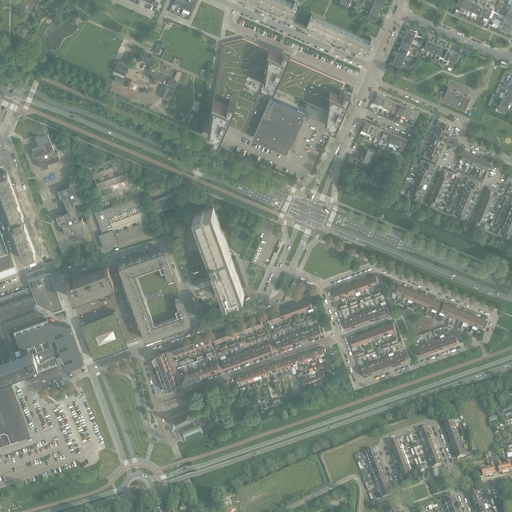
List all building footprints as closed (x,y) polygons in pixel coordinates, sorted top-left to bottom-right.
[(183,9),(187,0),(181,0),(179,7),(183,9)] [(188,11),(193,1),(191,0),(187,0),(183,9),(188,11)] [(293,5),(280,0),(254,0),(289,15),(291,10),(294,12),(297,6),(297,5),(298,3),(295,2),(293,5)] [(383,4),(375,1),(372,6),(380,10),(383,4)] [(380,10),(372,6),(370,12),(378,16),(380,10)] [(378,16),(370,12),(367,18),(375,21),(378,16)] [(315,18),(316,17),(316,16),(312,14),(307,26),(366,52),(366,51),(369,53),(375,40),(371,38),(370,42),(315,18)] [(511,23),(511,18),(506,16),(503,21),(511,25),(511,23)] [(509,31),(511,25),(503,21),(501,27),(508,31),(509,31)] [(408,29),(405,35),(413,39),(416,33),(408,29)] [(405,35),(403,41),(411,44),(413,39),(405,35)] [(224,44),(210,130),(216,133),(215,134),(214,137),(220,139),(221,137),(222,135),(227,123),(229,124),(231,124),(231,125),(235,127),(236,127),(239,128),(243,130),(256,101),(240,94),(244,85),(248,75),(264,81),(270,84),(276,87),(303,99),(327,109),(327,111),(326,122),(327,122),(328,123),(331,124),(332,125),(337,127),(338,126),(339,123),(342,117),(342,116),(349,101),(349,99),(350,99),(350,97),(352,94),(346,91),(344,95),(343,98),(338,96),(339,94),(343,83),(288,58),(289,54),(283,52),(282,56),(277,54),(272,51),(244,39),(224,44)] [(403,41),(400,46),(408,50),(411,44),(403,41)] [(400,46),(398,52),(406,55),(408,50),(400,46)] [(398,52),(395,58),(403,61),(406,55),(398,52)] [(401,67),(403,61),(395,58),(393,63),(401,67)] [(125,76),(128,68),(120,64),(116,63),(114,62),(110,69),(113,70),(113,71),(112,74),(116,76),(114,80),(120,83),(123,79),(122,78),(124,75),(125,76)] [(151,66),(146,77),(150,79),(158,82),(159,83),(161,84),(165,76),(163,75),(157,73),(159,69),(157,68),(158,66),(155,65),(155,67),(151,66)] [(138,84),(129,80),(126,86),(135,90),(138,84)] [(163,84),(158,95),(161,97),(166,86),(163,84)] [(456,91),(448,87),(443,100),(465,110),(471,97),(456,91)] [(511,97),(511,95),(505,92),(502,98),(510,101),(511,97)] [(378,105),(382,96),(377,94),(375,99),(374,103),(377,104),(376,106),(377,107),(378,105)] [(387,98),(382,96),(378,105),(383,107),(387,98)] [(392,100),(387,98),(383,107),(388,109),(392,100)] [(510,101),(502,98),(500,104),(508,107),(510,101)] [(396,102),(392,100),(388,109),(392,111),(396,102)] [(401,104),(396,102),(392,111),(397,113),(401,104)] [(402,115),(406,106),(401,104),(397,113),(402,115)] [(508,107),(500,104),(497,109),(505,113),(508,107)] [(410,108),(406,106),(402,115),(406,117),(410,108)] [(415,110),(410,108),(406,117),(411,119),(415,110)] [(420,112),(415,110),(411,119),(416,121),(420,112)] [(439,120),(436,125),(436,126),(438,126),(447,130),(450,125),(439,120)] [(370,124),(365,122),(362,130),(366,132),(370,124)] [(375,126),(370,124),(366,132),(371,135),(375,126)] [(379,128),(375,126),(371,135),(376,137),(379,128)] [(438,126),(436,131),(445,135),(447,130),(438,126)] [(384,130),(379,128),(376,137),(380,139),(384,130)] [(389,132),(384,130),(380,139),(385,141),(389,132)] [(445,135),(436,131),(434,136),(442,139),(441,140),(442,140),(445,135)] [(47,132),(38,136),(35,137),(39,147),(31,150),(34,157),(36,156),(41,169),(48,166),(47,163),(60,159),(57,151),(55,152),(47,132)] [(393,134),(389,132),(385,141),(390,143),(393,134)] [(398,136),(393,134),(390,143),(394,145),(398,136)] [(403,138),(398,136),(394,145),(399,147),(403,138)] [(442,139),(434,136),(432,141),(439,144),(440,144),(441,140),(442,139)] [(407,140),(403,138),(399,147),(404,149),(407,140)] [(439,144),(432,141),(430,146),(438,150),(441,145),(440,144),(439,144)] [(438,150),(430,146),(428,151),(436,155),(436,154),(438,150)] [(375,151),(365,147),(362,155),(357,152),(354,158),(362,162),(363,160),(370,163),(375,151)] [(428,151),(426,150),(424,156),(435,160),(437,155),(436,154),(436,155),(428,151)] [(461,159),(466,162),(470,153),(465,151),(461,159)] [(475,155),(470,153),(466,162),(471,164),(475,156),(475,155)] [(480,158),(479,158),(475,156),(471,164),(476,166),(480,158)] [(485,159),(480,157),(479,158),(480,158),(476,166),(481,168),(485,159)] [(490,161),(485,159),(481,168),(487,170),(490,161)] [(422,160),(420,165),(421,166),(421,165),(430,169),(431,170),(433,164),(422,160)] [(120,164),(104,170),(92,174),(98,190),(126,180),(120,164)] [(421,165),(421,166),(419,170),(428,174),(430,169),(421,165)] [(442,168),(441,172),(440,174),(441,174),(450,177),(449,178),(451,178),(453,173),(442,168)] [(428,174),(419,170),(417,175),(425,179),(426,179),(428,174)] [(22,215),(6,172),(0,173),(0,192),(10,219),(8,220),(22,257),(35,253),(26,228),(27,227),(23,215),(22,215)] [(441,174),(439,179),(447,182),(449,178),(450,177),(441,174)] [(425,179),(417,175),(415,180),(423,184),(423,183),(425,179)] [(447,182),(439,179),(436,184),(438,184),(445,187),(447,182)] [(468,179),(465,184),(467,185),(476,188),(476,189),(479,183),(468,179)] [(81,193),(76,180),(69,183),(70,186),(57,190),(60,198),(63,197),(68,212),(56,216),(58,223),(61,222),(65,235),(73,232),(72,230),(84,225),(82,218),(79,219),(74,204),(79,202),(86,199),(83,192),(81,193)] [(423,184),(415,180),(413,185),(422,189),(424,184),(423,183),(423,184)] [(156,212),(163,209),(177,204),(169,183),(148,191),(156,212)] [(438,184),(436,189),(443,192),(445,187),(438,184)] [(413,185),(411,190),(420,194),(422,189),(413,185)] [(467,185),(465,190),(474,193),(476,189),(476,188),(467,185)] [(488,187),(486,191),(486,193),(495,197),(497,198),(499,192),(488,187)] [(435,188),(432,194),(441,197),(443,192),(436,189),(435,188)] [(411,190),(409,189),(407,195),(418,200),(421,194),(420,194),(411,190)] [(474,193),(465,190),(463,195),(470,198),(471,199),(474,193)] [(486,193),(484,198),(493,202),(495,197),(486,193)] [(432,194),(430,198),(430,199),(439,202),(441,197),(432,194)] [(101,210),(94,212),(102,232),(102,233),(98,234),(103,249),(108,247),(107,246),(113,243),(112,242),(116,240),(112,230),(149,216),(144,200),(143,198),(142,195),(137,197),(114,205),(110,207),(101,210)] [(470,198),(463,195),(461,200),(468,203),(469,203),(470,198)] [(430,198),(429,200),(427,203),(439,208),(441,203),(439,202),(430,199),(430,198)] [(493,202),(484,198),(482,203),(483,204),(483,203),(491,207),(493,202)] [(468,203),(461,200),(459,205),(467,208),(470,203),(469,203),(468,203)] [(483,204),(481,208),(489,211),(491,207),(483,203),(483,204)] [(459,205),(457,209),(457,210),(465,213),(467,208),(459,205)] [(187,267),(187,268),(188,271),(193,282),(210,276),(210,277),(210,276),(218,274),(226,299),(225,299),(225,300),(226,300),(242,294),(245,293),(244,292),(243,293),(241,287),(246,285),(235,257),(231,258),(228,250),(214,211),(212,207),(214,207),(214,206),(194,213),(194,214),(196,214),(205,238),(212,258),(202,262),(187,267)] [(480,208),(478,213),(487,216),(489,211),(481,208),(480,208)] [(457,210),(457,209),(455,209),(453,214),(464,219),(466,213),(465,213),(457,210)] [(478,213),(476,217),(476,218),(485,221),(487,216),(478,213)] [(475,217),(475,219),(473,223),(484,227),(486,222),(485,221),(476,218),(476,217),(475,217)] [(511,229),(511,227),(504,224),(502,229),(511,233),(511,232),(511,229)] [(502,229),(501,228),(498,233),(509,238),(511,234),(511,233),(511,232),(511,233),(502,229)] [(69,279),(65,280),(71,297),(80,323),(93,358),(99,356),(128,345),(144,339),(145,339),(152,336),(153,336),(160,333),(161,333),(168,330),(169,330),(176,328),(176,327),(184,325),(184,324),(189,323),(190,322),(189,319),(185,306),(183,303),(180,295),(173,276),(165,252),(163,249),(157,251),(149,254),(142,257),(141,257),(134,259),(133,260),(126,262),(125,263),(118,265),(117,265),(108,269),(108,268),(108,267),(107,265),(102,267),(103,269),(72,278),(69,279)] [(198,251),(183,256),(187,267),(202,262),(198,251)] [(9,252),(8,252),(0,255),(0,276),(16,271),(9,252)] [(28,279),(31,287),(36,302),(54,310),(59,308),(61,303),(51,275),(45,272),(38,275),(37,276),(37,275),(28,279)] [(376,275),(371,277),(374,286),(379,284),(376,275)] [(374,286),(371,277),(366,278),(370,288),(374,286)] [(370,288),(366,278),(361,280),(365,289),(370,288)] [(365,289),(361,280),(357,282),(360,291),(365,289)] [(360,291),(357,282),(352,284),(355,293),(360,291)] [(355,293),(352,284),(347,286),(350,295),(355,293)] [(394,293),(399,295),(403,286),(398,284),(394,293)] [(350,295),(347,286),(342,287),(346,296),(350,295)] [(407,288),(403,286),(399,295),(404,297),(407,288)] [(0,316),(33,304),(33,303),(36,302),(31,287),(0,297),(0,316)] [(346,296),(342,287),(338,289),(341,298),(346,296)] [(412,290),(407,288),(404,297),(408,299),(412,290)] [(341,298),(338,289),(333,291),(336,300),(341,298)] [(417,292),(412,290),(408,299),(413,301),(417,292)] [(422,294),(417,292),(413,301),(418,303),(422,294)] [(426,296),(422,294),(418,303),(423,305),(426,296)] [(431,298),(426,296),(423,305),(427,307),(431,298)] [(436,300),(431,298),(427,307),(432,309),(436,300)] [(310,299),(305,301),(308,310),(313,308),(310,299)] [(441,302),(436,300),(432,309),(437,311),(441,302)] [(305,301),(300,303),(303,312),(308,310),(305,301)] [(300,303),(295,304),(298,313),(303,312),(300,303)] [(440,312),(445,314),(448,305),(443,303),(440,312)] [(295,304),(290,306),(294,315),(298,313),(295,304)] [(387,304),(382,306),(385,315),(390,313),(387,304)] [(449,316),(453,307),(448,305),(445,314),(449,316)] [(290,306),(285,308),(289,317),(294,315),(290,306)] [(382,306),(377,307),(380,316),(385,315),(382,306)] [(377,307),(372,309),(375,318),(380,316),(377,307)] [(454,318),(458,309),(453,307),(449,316),(454,318)] [(285,308),(281,310),(284,319),(289,317),(285,308)] [(372,309),(367,311),(370,320),(375,318),(372,309)] [(459,319),(463,311),(458,309),(454,318),(459,319)] [(281,310),(276,311),(279,320),(284,319),(281,310)] [(276,311),(271,313),(274,322),(279,320),(276,311)] [(367,311),(362,313),(366,322),(370,320),(367,311)] [(464,321),(467,312),(463,311),(459,319),(464,321)] [(5,360),(4,359),(9,357),(0,330),(0,446),(31,435),(12,384),(5,386),(4,382),(12,379),(9,372),(17,369),(26,365),(28,371),(23,373),(25,379),(30,382),(59,371),(50,346),(51,345),(58,362),(62,361),(65,369),(81,363),(84,362),(83,360),(71,326),(51,322),(48,321),(46,317),(35,312),(7,322),(5,326),(14,351),(15,351),(17,356),(12,357),(5,360)] [(468,323),(472,314),(467,312),(464,321),(468,323)] [(269,324),(274,322),(271,313),(266,315),(269,324)] [(362,313),(358,314),(361,323),(366,322),(362,313)] [(358,314),(353,316),(356,325),(361,323),(358,314)] [(473,325),(477,316),(472,314),(468,323),(473,325)] [(353,316),(348,318),(351,327),(356,325),(353,316)] [(478,327),(481,318),(477,316),(473,325),(478,327)] [(261,317),(256,319),(259,328),(264,326),(261,317)] [(346,329),(351,327),(348,318),(343,320),(346,329)] [(483,329),(486,320),(481,318),(478,327),(483,329)] [(256,319),(251,321),(254,330),(259,328),(256,319)] [(251,321),(246,322),(249,331),(254,330),(251,321)] [(246,322),(241,324),(245,333),(249,331),(246,322)] [(393,322),(388,324),(392,333),(396,331),(393,322)] [(241,324),(237,326),(240,335),(245,333),(241,324)] [(319,324),(314,326),(317,335),(322,333),(319,324)] [(388,324),(383,326),(387,335),(392,333),(388,324)] [(237,326),(232,327),(235,337),(240,335),(237,326)] [(314,326),(309,328),(312,337),(317,335),(314,326)] [(383,326),(379,328),(382,337),(387,335),(383,326)] [(232,327),(227,329),(230,338),(235,337),(232,327)] [(309,328),(304,330),(307,339),(312,337),(309,328)] [(379,328),(374,329),(377,338),(382,337),(379,328)] [(227,329),(222,331),(225,340),(230,338),(227,329)] [(374,329),(369,331),(372,340),(377,338),(374,329)] [(304,330),(299,331),(303,340),(307,339),(304,330)] [(222,331),(217,333),(221,342),(225,340),(222,331)] [(299,331),(295,333),(298,342),(303,340),(299,331)] [(369,331),(364,333),(368,342),(372,340),(369,331)] [(461,339),(458,332),(455,333),(450,334),(453,343),(458,342),(458,340),(461,339)] [(216,344),(221,342),(217,333),(212,335),(216,344)] [(295,333),(290,335),(293,344),(298,342),(295,333)] [(364,333),(360,335),(363,344),(368,342),(364,333)] [(453,343),(450,334),(445,336),(448,345),(453,343)] [(290,335),(285,337),(288,346),(293,344),(290,335)] [(360,335),(355,336),(358,345),(363,344),(360,335)] [(212,345),(208,336),(204,338),(207,347),(212,345)] [(353,347),(358,345),(355,336),(350,338),(353,347)] [(448,345),(445,336),(440,338),(444,347),(448,345)] [(285,337),(280,338),(284,347),(288,346),(285,337)] [(279,349),(284,347),(280,338),(275,340),(279,349)] [(444,347),(440,338),(436,340),(439,349),(444,347)] [(202,349),(199,339),(194,341),(197,350),(202,349)] [(439,349),(436,340),(431,341),(434,350),(439,349)] [(197,350),(194,341),(189,342),(189,343),(193,352),(197,350)] [(434,350),(431,341),(426,343),(429,352),(434,350)] [(193,352),(189,343),(189,342),(184,344),(184,345),(188,354),(193,352)] [(270,342),(265,344),(268,353),(273,351),(270,342)] [(429,352),(426,343),(421,345),(425,354),(429,352)] [(188,354),(184,345),(184,344),(179,346),(180,346),(183,356),(188,354)] [(265,344),(260,346),(263,355),(268,353),(265,344)] [(425,354),(421,345),(416,347),(420,356),(425,354)] [(183,356),(180,346),(179,346),(171,349),(174,353),(176,352),(178,358),(183,356)] [(260,346),(255,347),(259,356),(263,355),(260,346)] [(255,347),(250,349),(254,358),(259,356),(255,347)] [(250,349),(246,351),(249,360),(254,358),(250,349)] [(316,350),(310,353),(311,357),(315,356),(316,360),(319,359),(316,350)] [(249,360),(246,351),(241,353),(244,362),(249,360)] [(407,360),(404,351),(399,353),(402,362),(407,360)] [(166,358),(164,352),(153,356),(155,362),(166,358)] [(241,353),(236,354),(239,363),(244,362),(241,353)] [(402,362),(399,353),(394,355),(397,364),(402,362)] [(236,354),(231,356),(235,365),(239,363),(236,354)] [(304,355),(297,357),(299,362),(303,360),(304,364),(306,363),(304,355)] [(397,364),(394,355),(389,357),(392,366),(397,364)] [(231,356),(227,358),(230,367),(235,365),(231,356)] [(392,366),(389,357),(384,358),(388,367),(392,366)] [(168,362),(166,358),(155,362),(157,366),(168,362)] [(225,369),(230,367),(227,358),(222,360),(225,369)] [(295,358),(289,360),(292,368),(294,367),(294,366),(295,366),(297,365),(298,364),(295,358)] [(388,367),(384,358),(380,360),(383,369),(388,367)] [(289,360),(283,362),(284,367),(288,365),(289,369),(292,368),(289,360)] [(383,369),(380,360),(375,362),(378,371),(383,369)] [(221,370),(218,361),(213,363),(216,372),(221,370)] [(169,367),(168,362),(157,366),(158,371),(169,367)] [(378,371),(375,362),(370,364),(373,373),(378,371)] [(216,372),(213,363),(208,365),(211,374),(216,372)] [(276,364),(270,366),(272,371),(273,373),(276,372),(277,373),(279,372),(276,364)] [(373,373),(370,364),(365,365),(369,374),(373,373)] [(211,374),(208,365),(203,366),(206,375),(211,374)] [(369,374),(365,365),(360,367),(364,376),(369,374)] [(206,375),(203,366),(198,368),(202,377),(206,375)] [(171,372),(169,367),(158,371),(160,376),(171,372)] [(202,377),(198,368),(194,370),(197,379),(202,377)] [(319,368),(317,369),(320,378),(326,376),(323,370),(320,371),(319,368)] [(262,369),(256,371),(257,376),(261,375),(262,378),(265,377),(262,369)] [(197,379),(194,370),(189,372),(192,381),(197,379)] [(173,377),(171,372),(160,376),(162,381),(173,377)] [(192,381),(189,372),(184,373),(186,378),(183,379),(184,384),(192,381)] [(309,372),(306,373),(310,382),(315,380),(313,374),(310,375),(309,372)] [(250,373),(243,375),(245,380),(248,379),(250,383),(252,382),(250,373)] [(301,380),(302,383),(304,382),(305,384),(310,382),(306,373),(304,374),(305,377),(302,378),(303,379),(301,380)] [(241,381),(245,380),(243,375),(237,378),(240,386),(243,385),(241,381)] [(175,382),(173,377),(162,381),(164,386),(175,382)] [(176,386),(175,382),(164,386),(165,391),(176,386)] [(212,391),(205,394),(215,420),(224,417),(223,414),(225,414),(222,408),(225,407),(221,397),(219,398),(217,395),(217,394),(216,395),(215,393),(213,394),(212,391)] [(176,415),(171,417),(172,418),(171,418),(172,420),(171,420),(173,424),(174,423),(174,424),(174,426),(175,426),(175,427),(180,425),(181,426),(181,425),(181,424),(184,423),(185,424),(185,423),(188,421),(189,422),(189,421),(192,419),(195,426),(183,431),(186,439),(204,432),(194,407),(190,409),(185,411),(185,410),(184,410),(184,411),(181,413),(180,412),(180,413),(177,414),(176,413),(176,414),(176,415)] [(444,423),(446,428),(455,425),(453,420),(444,423)] [(455,425),(446,428),(448,434),(457,430),(455,425)] [(419,433),(421,438),(429,435),(427,429),(419,433)] [(457,430),(448,434),(450,439),(459,435),(457,430)] [(429,435),(421,438),(422,443),(431,440),(429,435)] [(459,435),(450,439),(452,444),(460,441),(459,435)] [(390,443),(392,448),(401,445),(399,440),(390,443)] [(431,440),(422,443),(424,448),(433,445),(431,440)] [(460,441),(452,444),(454,449),(462,446),(460,441)] [(401,445),(392,448),(394,453),(403,450),(401,445)] [(433,445),(424,448),(426,453),(435,450),(433,445)] [(462,446),(454,449),(456,454),(464,451),(462,446)] [(365,452),(362,453),(364,459),(366,458),(375,455),(373,449),(365,452)] [(403,450),(394,453),(396,459),(404,455),(403,450)] [(435,450),(426,453),(428,458),(437,455),(435,450)] [(464,451),(456,454),(457,459),(466,456),(464,451)] [(375,455),(366,458),(368,463),(377,460),(375,455)] [(404,455),(396,459),(398,464),(406,460),(404,455)] [(437,455),(428,458),(430,463),(438,460),(437,455)] [(377,460),(368,463),(370,468),(379,465),(377,460)] [(406,460),(398,464),(400,469),(408,465),(406,460)] [(438,460),(430,463),(432,469),(440,465),(438,460)] [(501,463),(498,464),(499,472),(502,471),(503,472),(506,472),(504,464),(502,464),(501,463)] [(379,465),(370,468),(372,473),(381,470),(379,465)] [(408,465),(400,469),(401,474),(410,471),(408,465)] [(485,467),(481,467),(483,476),(486,475),(486,476),(489,475),(487,467),(485,468),(485,467)] [(381,470),(372,473),(374,478),(383,475),(381,470)] [(410,471),(401,474),(403,479),(412,476),(410,471)] [(383,475),(374,478),(376,483),(384,480),(383,475)] [(384,480),(376,483),(378,488),(386,485),(384,480)] [(386,485),(378,488),(380,494),(388,490),(386,485)] [(388,490),(380,494),(382,499),(390,496),(388,490)] [(470,493),(472,498),(480,495),(478,490),(470,493)] [(480,495),(472,498),(474,503),(482,500),(480,495)] [(444,502),(446,508),(455,504),(453,499),(444,502)] [(482,500),(474,503),(476,508),(484,505),(482,500)] [(216,511),(223,509),(220,504),(217,505),(216,501),(207,505),(209,508),(200,511),(216,511)]
